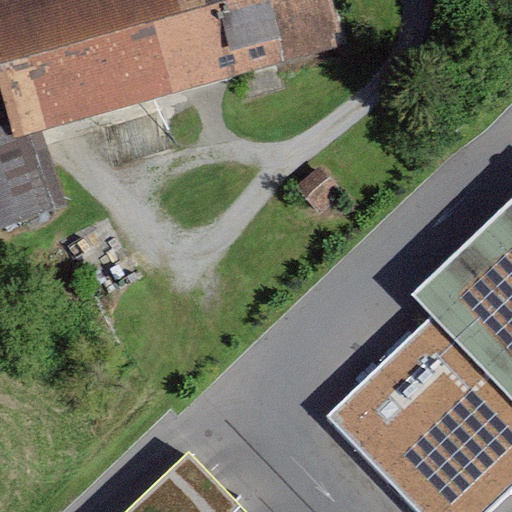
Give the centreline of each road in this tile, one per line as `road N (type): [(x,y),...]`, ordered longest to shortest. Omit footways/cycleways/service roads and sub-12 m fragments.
road 1 (track): [(287,157),(228,151),(168,163),(141,191),(142,226),(160,247),(200,245),(266,182)]
road 2 (track): [(266,182),(394,72),(412,31),(414,0)]
